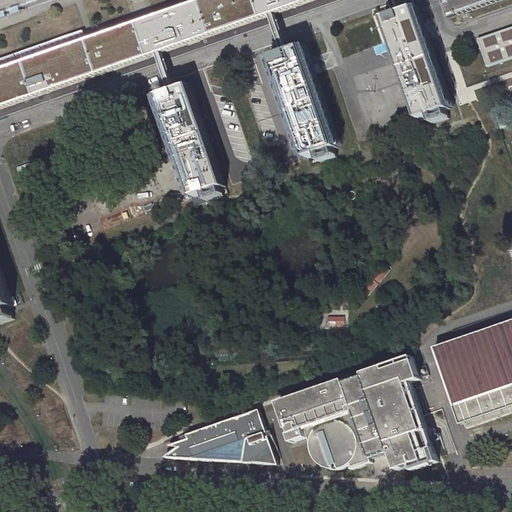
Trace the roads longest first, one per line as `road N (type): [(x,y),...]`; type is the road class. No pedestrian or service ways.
road 1 (residential): [(511,490),(125,478),(96,461)]
road 2 (residential): [(96,461),(0,177)]
